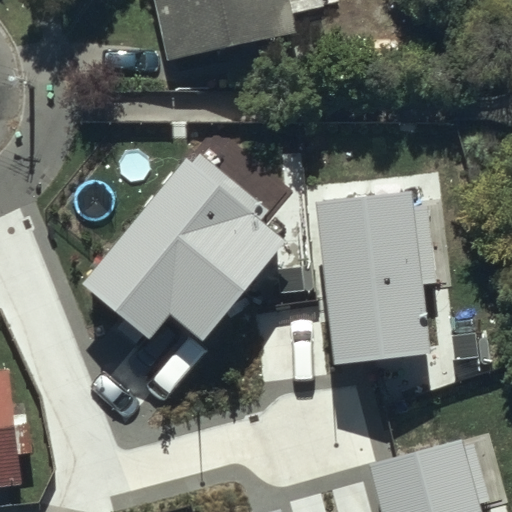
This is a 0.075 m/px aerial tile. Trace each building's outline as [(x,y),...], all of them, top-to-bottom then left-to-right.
[(279,0),(152,0),(169,76),(291,49),(279,0)] [(189,161),(87,283),(150,335),(171,310),(204,337),(284,239),(189,161)] [(411,193),(318,204),(336,363),(428,353),(411,193)] [(303,268),(279,270),(281,293),(305,291),(303,268)] [(475,334),(453,336),(455,360),(477,358),(475,334)] [(0,501),(18,500),(15,469),(27,467),(23,424),(10,426),(5,379),(0,379),(0,501)] [(478,511),(460,442),(371,466),(383,511),(478,511)]
